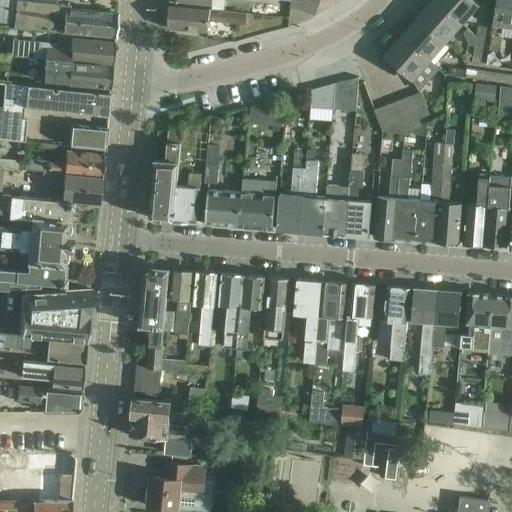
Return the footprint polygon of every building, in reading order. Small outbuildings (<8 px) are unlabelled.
[(116,39),(118,14),(70,9),(70,5),(57,3),(57,0),(33,0),(34,1),(19,0),(0,0),(0,24),(15,26),(15,28),(58,33),(116,39)] [(306,0),(291,0),(291,7),(316,16),(320,5),(306,0)] [(463,25),(436,0),(433,0),(417,18),(447,44),(463,25)] [(473,0),(436,0),(463,25),(480,6),(473,0)] [(511,28),(511,0),(498,0),(494,25),(511,28)] [(247,24),(248,13),(170,6),(168,28),(208,32),(209,20),(247,24)] [(447,44),(417,18),(401,36),(430,62),(447,44)] [(479,25),(476,44),(485,46),(488,27),(479,25)] [(430,62),(401,36),(384,55),(414,81),(430,62)] [(13,41),(12,56),(45,60),(113,67),(115,42),(72,38),(71,50),(56,48),(57,45),(13,41)] [(476,44),(473,63),(482,65),(485,46),(476,44)] [(111,89),(113,67),(45,60),(44,69),(69,72),(68,84),(111,89)] [(488,81),(489,73),(466,69),(465,78),(488,81)] [(510,84),(511,76),(489,73),(488,81),(510,84)] [(357,110),(360,78),(336,84),(334,108),(357,110)] [(6,84),(4,106),(25,108),(107,116),(108,116),(110,94),(46,87),(6,84)] [(334,108),(336,84),(312,91),(310,106),(334,108)] [(496,102),(497,86),(477,84),(476,100),(496,102)] [(430,116),(421,93),(409,97),(418,121),(420,120),(430,116)] [(418,121),(409,97),(398,102),(407,125),(418,121)] [(407,125),(398,102),(387,106),(396,129),(407,125)] [(3,108),(0,140),(25,143),(27,120),(23,120),(25,108),(4,106),(3,108)] [(396,129),(387,106),(375,111),(384,133),(396,129)] [(107,128),(105,128),(72,125),(70,147),(105,150),(107,128)] [(174,221),(178,187),(183,133),(170,131),(167,162),(156,161),(151,215),(156,220),(174,222),(174,221)] [(459,245),(463,204),(450,203),(456,134),(447,133),(446,142),(438,243),(459,245)] [(438,243),(446,142),(437,141),(432,200),(420,199),(417,241),(438,243)] [(221,150),(209,149),(206,185),(218,186),(221,150)] [(323,234),(326,197),(317,196),(319,169),(318,169),(320,151),(308,150),(308,153),(300,232),(323,234)] [(27,159),(26,170),(44,172),(102,179),(104,155),(66,151),(65,163),(27,159)] [(417,241),(420,199),(408,198),(410,179),(411,179),(414,152),(405,151),(404,161),(402,177),(397,239),(417,241)] [(300,232),(308,153),(295,152),(292,194),(281,193),(278,230),(300,232)] [(370,238),(373,201),(362,200),(366,153),(353,152),(350,187),(346,236),(370,238)] [(100,199),(102,179),(44,172),(43,178),(47,178),(46,188),(62,189),(62,195),(100,199)] [(189,188),(178,187),(174,221),(190,222),(198,222),(203,174),(191,173),(189,188)] [(466,204),(463,245),(485,247),(491,176),(491,175),(480,174),(478,205),(466,204)] [(379,196),(375,238),(397,240),(397,239),(402,177),(393,176),(391,197),(379,196)] [(511,177),(491,176),(485,247),(507,248),(511,208),(511,194),(511,177)] [(273,230),(278,181),(244,179),(242,193),(239,227),(273,230)] [(346,236),(350,187),(327,185),(326,197),(323,234),(346,236)] [(239,227),(242,193),(209,190),(206,224),(239,227)] [(70,224),(72,202),(1,196),(0,195),(0,208),(11,209),(10,218),(32,220),(70,224)] [(69,237),(70,224),(32,220),(31,231),(0,227),(0,238),(70,245),(71,238),(69,237)] [(70,251),(70,245),(0,238),(0,250),(1,251),(4,251),(5,251),(6,250),(7,249),(29,252),(28,262),(66,266),(67,251),(70,251)] [(64,286),(66,266),(28,262),(19,261),(18,271),(0,269),(0,289),(9,291),(36,288),(36,283),(64,286)] [(146,272),(141,326),(152,327),(148,369),(161,370),(162,359),(170,268),(152,267),(146,272)] [(188,336),(194,271),(174,269),(171,300),(179,301),(176,335),(188,336)] [(199,345),(212,346),(218,272),(198,271),(195,303),(203,304),(199,345)] [(237,347),(243,275),(222,273),(219,306),(228,306),(225,347),(237,349),(237,347)] [(266,277),(243,275),(237,347),(237,349),(236,359),(247,360),(251,309),(263,310),(266,277)] [(287,313),(290,278),(270,277),(265,336),(281,337),(282,337),(283,337),(283,336),(284,335),(284,334),(286,313),(287,313)] [(316,366),(323,281),(299,279),(296,314),(309,315),(305,365),(316,366)] [(348,283),(323,281),(316,366),(326,366),(331,318),(345,319),(348,283)] [(373,318),(376,286),(351,283),(344,371),(355,372),(360,317),(373,318)] [(412,288),(388,286),(385,322),(382,322),(381,343),(393,344),(392,359),(405,360),(412,288)] [(432,376),(432,373),(434,346),(439,291),(415,289),(412,322),(424,323),(420,375),(432,376)] [(87,342),(92,291),(23,294),(21,324),(23,324),(21,336),(87,342)] [(463,293),(439,291),(434,346),(446,347),(448,324),(460,325),(463,293)] [(462,333),(461,346),(469,347),(473,347),(473,350),(489,351),(491,335),(490,335),(491,329),(494,295),(470,293),(467,327),(470,327),(470,334),(462,333)] [(489,351),(489,353),(501,354),(511,354),(511,296),(494,295),(491,329),(491,335),(489,351)] [(23,336),(22,349),(47,351),(46,359),(85,363),(87,342),(23,336)] [(184,371),(185,364),(185,360),(162,359),(161,370),(184,371)] [(84,368),(23,361),(22,377),(52,380),(51,386),(82,389),(84,368)] [(185,364),(184,371),(183,374),(208,376),(209,367),(185,364)] [(432,373),(432,376),(429,413),(439,414),(442,374),(432,373)] [(81,407),(82,392),(18,386),(17,402),(44,404),(44,413),(77,413),(81,408),(81,407)] [(332,408),(333,392),(320,392),(319,407),(332,408)] [(460,398),(459,407),(468,408),(469,398),(460,398)] [(167,439),(166,453),(190,456),(192,442),(186,441),(187,428),(169,426),(171,402),(134,399),(131,436),(167,439)] [(282,419),(283,403),(260,399),(258,415),(282,419)] [(316,408),(314,422),(334,426),(336,412),(316,408)] [(443,410),(442,424),(454,425),(455,411),(443,410)] [(363,427),(364,415),(344,413),(343,425),(363,427)] [(469,413),(468,427),(480,428),(481,414),(469,413)] [(509,431),(511,416),(500,415),(498,430),(509,431)] [(399,434),(400,420),(376,418),(375,430),(399,434)] [(349,432),(346,455),(362,456),(364,433),(349,432)] [(385,479),(387,480),(397,481),(401,451),(389,449),(385,479)] [(151,477),(149,507),(179,510),(180,493),(204,495),(206,468),(169,464),(167,479),(151,477)] [(254,479),(254,477),(254,476),(254,475),(254,473),(253,472),(252,470),(250,469),(248,468),(246,467),(244,467),(242,468),(240,468),(239,469),(237,471),(236,472),(235,473),(235,475),(234,477),(235,479),(235,480),(235,482),(236,483),(238,485),(239,486),(241,487),(243,487),(244,487),(246,487),(248,487),(250,486),(251,485),(253,483),(254,481),(254,480),(254,479)] [(488,511),(490,501),(460,497),(458,511),(391,511),(383,511),(382,511),(488,511)] [(70,511),(72,501),(0,502),(0,511),(70,511)]
